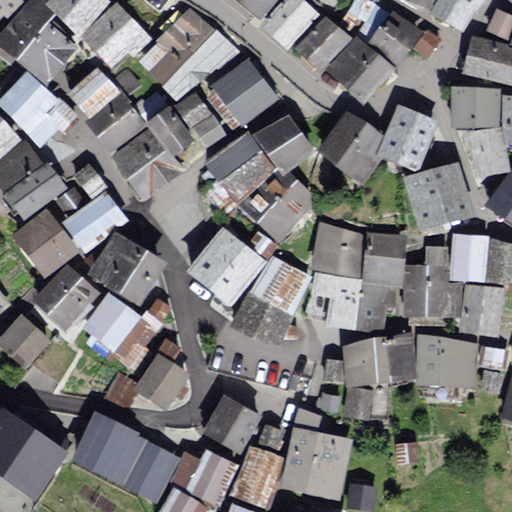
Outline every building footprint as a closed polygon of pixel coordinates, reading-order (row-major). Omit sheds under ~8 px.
[(0,0),(0,27),(23,6),(17,0),(0,0)] [(79,57),(38,0),(32,0),(2,38),(48,86),(79,57)] [(110,1),(107,0),(55,0),(50,8),(78,41),(110,1)] [(277,0),(237,0),(261,21),(277,0)] [(302,0),(285,0),(264,26),(290,48),(320,15),(302,0)] [(344,0),(313,0),(335,17),(344,0)] [(381,12),(359,0),(355,0),(340,24),(366,40),(381,12)] [(435,0),(410,0),(430,11),(435,0)] [(485,0),(436,0),(430,11),(464,29),(485,0)] [(150,44),(112,7),(82,43),(110,71),(150,44)] [(236,52),(188,11),(138,68),(176,107),(236,52)] [(511,35),(511,17),(495,11),(489,31),(510,41),(511,35)] [(421,35),(393,13),(369,42),(398,64),(421,35)] [(352,39),(325,18),(295,51),(320,73),(352,39)] [(414,47),(429,58),(441,41),(427,30),(414,47)] [(511,49),(472,38),(463,75),(511,88),(511,49)] [(395,69),(355,42),(330,70),(361,101),(395,69)] [(277,98),(247,63),(215,86),(247,123),(277,98)] [(113,81),(123,94),(136,84),(125,70),(113,81)] [(96,74),(69,95),(86,122),(117,97),(96,74)] [(67,130),(20,84),(0,105),(0,107),(41,154),(67,130)] [(500,91),(455,89),(451,128),(501,125),(500,91)] [(145,120),(165,104),(157,94),(144,104),(141,100),(134,105),(145,120)] [(210,114),(198,96),(178,115),(189,132),(210,114)] [(146,127),(121,100),(91,127),(110,155),(146,127)] [(440,123),(400,105),(381,154),(421,172),(440,123)] [(165,109),(148,124),(177,161),(196,143),(165,109)] [(347,112),(321,149),(363,183),(386,139),(347,112)] [(291,118),(260,139),(285,175),(316,150),(291,118)] [(212,119),(196,135),(205,148),(222,134),(212,119)] [(0,160),(20,145),(0,125),(0,160)] [(502,131),(461,135),(477,177),(511,170),(502,131)] [(148,136),(113,163),(142,203),(183,175),(148,136)] [(252,142),(210,170),(236,203),(276,171),(252,142)] [(23,146),(0,164),(0,190),(26,224),(65,191),(23,146)] [(89,167),(76,177),(93,198),(106,187),(89,167)] [(448,168),(403,177),(423,234),(481,215),(448,168)] [(294,173),(245,210),(280,245),(319,206),(294,173)] [(511,174),(490,205),(511,220),(511,174)] [(216,182),(206,191),(225,213),(234,205),(216,182)] [(57,199),(67,215),(83,202),(74,189),(57,199)] [(106,195),(64,225),(86,252),(126,220),(106,195)] [(45,213),(12,239),(44,280),(77,255),(45,213)] [(364,235),(320,225),(312,271),(362,279),(364,235)] [(248,245),(225,230),(189,279),(233,311),(279,250),(258,234),(248,245)] [(406,238),(367,236),(363,284),(400,288),(406,238)] [(490,239),(456,236),(452,278),(487,282),(490,239)] [(93,279),(139,308),(165,266),(120,237),(93,279)] [(511,245),(494,242),(489,283),(511,289),(511,245)] [(448,250),(425,249),(425,265),(447,266),(448,250)] [(314,278),(274,261),(230,329),(283,351),(314,278)] [(449,270),(414,270),(406,323),(459,326),(464,285),(450,284),(449,270)] [(76,272),(37,304),(62,332),(99,297),(76,272)] [(396,291),(320,278),(317,314),(388,325),(396,291)] [(505,292),(469,288),(464,330),(503,333),(505,292)] [(0,297),(0,315),(9,309),(0,297)] [(140,319),(109,300),(85,334),(116,355),(140,319)] [(174,313),(155,302),(116,360),(136,376),(174,313)] [(21,318),(0,344),(0,349),(25,372),(48,341),(21,318)] [(415,338),(392,340),(399,386),(417,384),(415,338)] [(476,347),(419,338),(418,386),(476,389),(476,347)] [(387,340),(344,351),(349,388),(395,384),(387,340)] [(172,365),(178,349),(167,341),(158,356),(172,365)] [(510,354),(482,349),(481,368),(507,371),(510,354)] [(190,381),(158,356),(136,394),(165,413),(190,381)] [(344,364),(326,362),(324,384),(343,385),(344,364)] [(505,375),(479,373),(478,392),(500,397),(505,375)] [(107,396),(125,405),(138,384),(121,374),(107,396)] [(511,382),(503,417),(511,419),(511,382)] [(370,395),(347,393),(345,420),(367,422),(370,395)] [(338,401),(322,399),(320,413),(336,415),(338,401)] [(262,419),(225,400),(203,436),(240,456),(262,419)] [(67,453),(2,408),(0,411),(0,474),(35,498),(67,453)] [(322,417),(299,413),(285,490),(341,501),(351,444),(318,437),(322,417)] [(180,461),(94,418),(74,463),(157,506),(180,461)] [(259,442),(276,448),(282,433),(266,427),(259,442)] [(221,509),(238,468),(209,451),(202,465),(187,455),(174,487),(221,509)] [(281,463),(251,453),(236,498),(265,508),(281,463)] [(376,487),(351,484),(347,508),(372,511),(376,487)] [(209,511),(174,492),(162,511),(209,511)]
